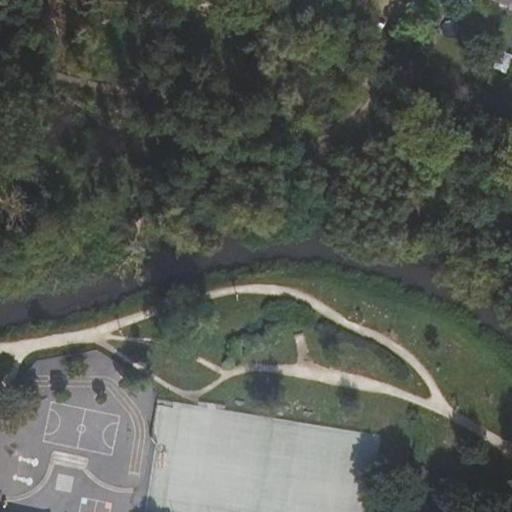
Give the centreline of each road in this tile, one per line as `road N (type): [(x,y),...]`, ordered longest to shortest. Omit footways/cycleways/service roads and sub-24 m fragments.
road 1 (track): [(141,0),(380,91)]
road 2 (track): [(380,91),(436,97),(511,127)]
